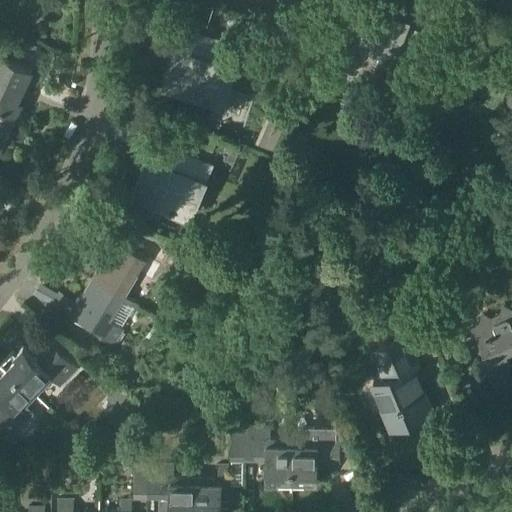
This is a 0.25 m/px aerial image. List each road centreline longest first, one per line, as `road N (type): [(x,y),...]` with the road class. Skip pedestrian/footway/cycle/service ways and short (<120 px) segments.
road 1 (residential): [(0,296),(27,262),(68,173),(91,104),(99,0)]
road 2 (residential): [(511,464),(402,511)]
